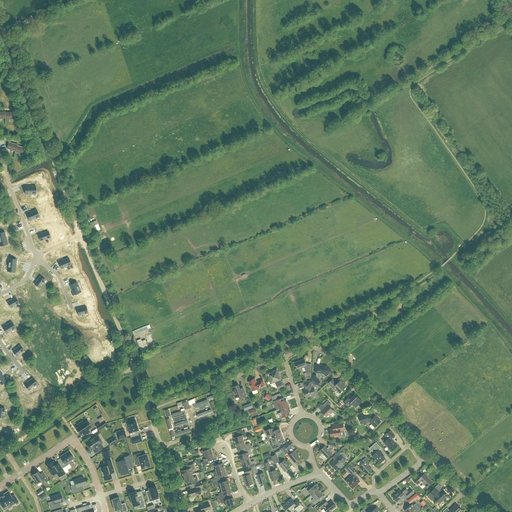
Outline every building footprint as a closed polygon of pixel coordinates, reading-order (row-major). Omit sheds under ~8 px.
[(16,151),(17,146),(17,145),(9,142),(7,149),(16,151)] [(17,146),(16,151),(15,152),(24,154),(26,148),(17,146)] [(25,185),(25,194),(36,194),(36,186),(28,186),(28,185),(25,185)] [(29,211),(26,212),(29,221),(39,217),(36,210),(29,212),(29,211)] [(40,232),(38,233),(40,241),(50,238),(48,231),(41,234),(40,232)] [(9,258),(7,271),(15,272),(16,259),(9,258)] [(61,259),(58,260),(61,269),(71,265),(68,258),(61,260),(61,259)] [(39,276),(33,283),(38,287),(44,279),(39,276)] [(75,283),(67,286),(70,293),(69,293),(70,296),(79,293),(75,283)] [(15,296),(7,301),(10,307),(18,302),(15,296)] [(85,307),(76,309),(77,315),(87,313),(85,307)] [(4,324),(2,326),(6,334),(16,328),(12,321),(5,325),(4,324)] [(133,332),(136,339),(151,333),(148,325),(133,332)] [(138,340),(142,354),(150,352),(146,340),(142,341),(142,339),(138,340)] [(20,345),(12,351),(16,356),(24,350),(20,345)] [(306,364),(304,359),(295,363),(298,369),(304,367),(308,376),(312,374),(311,371),(311,364),(306,364)] [(326,365),(316,365),(315,372),(323,373),(326,376),(332,371),(326,365)] [(278,373),(277,370),(267,374),(269,378),(271,384),(275,382),(276,384),(277,384),(278,387),(285,385),(283,381),(281,381),(279,375),(280,375),(279,372),(278,373)] [(26,381),(23,383),(29,390),(37,384),(33,378),(27,382),(26,381)] [(256,382),(255,378),(252,380),(249,382),(252,391),(259,388),(265,385),(263,379),(256,382)] [(337,383),(333,379),(328,383),(336,391),(337,390),(340,393),(346,387),(343,384),(344,383),(341,380),(337,383)] [(312,388),(310,383),(304,385),(306,390),(304,390),(304,393),(305,395),(306,398),(316,394),(314,387),(312,388)] [(243,387),(240,388),(239,385),(232,388),(236,398),(239,397),(240,399),(246,397),(243,387)] [(362,401),(355,394),(350,399),(348,396),(343,401),(349,407),(352,404),(354,405),(356,403),(358,405),(362,401)] [(273,401),(277,410),(288,405),(286,399),(280,402),(279,399),(273,401)] [(331,404),(327,401),(323,405),(326,408),(322,412),(324,414),(324,417),(329,417),(329,414),(333,410),(331,408),(331,404)] [(291,411),(288,405),(280,409),(281,412),(278,413),(280,418),(286,416),(285,413),(291,411)] [(174,421),(185,417),(183,411),(172,415),(174,421)] [(368,416),(367,414),(359,416),(361,424),(369,421),(375,427),(381,421),(375,416),(373,418),(371,415),(368,416)] [(102,421),(95,426),(98,430),(107,425),(102,417),(100,418),(102,421)] [(138,430),(135,419),(125,422),(129,433),(138,430)] [(77,425),(75,427),(80,434),(82,433),(84,435),(90,432),(88,429),(91,427),(87,421),(84,423),(82,421),(77,425)] [(342,429),(344,428),(343,424),(334,425),(332,425),(333,429),(330,429),(331,437),(341,436),(341,432),(342,431),(342,429)] [(271,435),(272,439),(282,435),(280,429),(275,431),(273,427),(265,431),(267,436),(271,435)] [(124,429),(115,432),(117,440),(127,437),(124,429)] [(395,436),(390,430),(385,436),(386,437),(382,441),(392,451),(397,446),(391,439),(395,436)] [(234,437),(236,443),(244,441),(243,437),(247,436),(245,431),(239,433),(240,436),(234,437)] [(102,443),(97,435),(85,443),(90,450),(93,449),(95,453),(103,447),(100,444),(102,443)] [(142,441),(140,435),(130,438),(132,445),(142,441)] [(282,435),(272,439),(269,440),(270,444),(272,449),(281,446),(279,443),(284,441),(282,435)] [(244,441),(236,443),(238,449),(244,448),(245,450),(250,449),(250,448),(253,447),(253,445),(251,446),(250,443),(245,444),(244,441)] [(290,441),(284,446),(288,450),(294,446),(290,441)] [(381,448),(376,442),(370,448),(375,453),(372,455),(380,463),(385,458),(381,453),(382,453),(379,450),(381,448)] [(336,445),(329,443),(328,446),(329,446),(329,447),(328,449),(325,446),(320,450),(327,458),(332,454),(330,452),(333,449),(334,447),(335,448),(336,445)] [(289,452),(284,446),(280,449),(285,455),(289,452)] [(252,453),(250,449),(245,450),(245,453),(239,455),(241,461),(250,458),(248,455),(252,453)] [(73,458),(69,451),(60,457),(62,459),(58,461),(63,468),(69,464),(67,461),(73,458)] [(300,458),(294,451),(289,455),(294,463),(300,458)] [(343,454),(340,451),(332,458),(335,460),(331,464),(336,469),(339,466),(341,468),(344,465),(342,463),(345,460),(341,455),(343,454)] [(140,453),(133,455),(136,462),(139,461),(142,468),(149,466),(146,455),(141,456),(140,453)] [(212,453),(204,456),(205,459),(203,459),(203,462),(201,462),(202,466),(209,464),(210,463),(209,460),(214,458),(212,453)] [(280,461),(276,454),(271,456),(275,463),(280,461)] [(117,462),(121,475),(129,472),(127,467),(129,467),(129,468),(133,467),(132,461),(130,455),(124,457),(124,459),(117,462)] [(254,460),(251,461),(250,458),(241,461),(243,467),(249,465),(250,468),(256,466),(254,460)] [(370,463),(365,458),(362,461),(363,463),(359,467),(364,472),(365,471),(367,474),(372,470),(368,465),(370,463)] [(105,466),(100,468),(104,480),(112,477),(110,473),(114,472),(110,460),(104,462),(105,466)] [(290,467),(285,460),(279,464),(285,472),(290,467)] [(55,465),(53,461),(47,465),(49,469),(49,470),(51,474),(52,474),(53,475),(56,473),(58,476),(64,472),(58,463),(55,465)] [(215,471),(224,469),(222,463),(216,464),(215,462),(210,463),(209,464),(211,469),(214,468),(215,471)] [(182,470),(183,476),(192,474),(191,470),(194,469),(193,464),(187,466),(188,468),(182,470)] [(357,473),(350,465),(346,469),(352,475),(346,481),(350,485),(349,485),(353,489),(356,486),(356,485),(360,481),(355,475),(357,473)] [(213,481),(221,479),(220,477),(226,475),(224,469),(215,471),(216,471),(212,472),(214,478),(213,478),(213,481)] [(278,479),(276,470),(269,472),(272,480),(278,479)] [(48,480),(42,472),(40,474),(38,471),(31,476),(37,484),(40,481),(42,484),(48,480)] [(266,482),(264,473),(257,475),(260,484),(266,482)] [(428,476),(425,473),(420,478),(417,475),(413,480),(418,484),(421,481),(427,487),(432,481),(427,476),(428,476)] [(192,474),(183,476),(185,482),(191,480),(192,483),(198,481),(197,476),(193,477),(192,474)] [(253,484),(250,474),(244,476),(247,486),(253,484)] [(85,485),(83,477),(74,480),(75,484),(70,486),(73,493),(84,490),(83,485),(85,485)] [(221,489),(229,486),(227,480),(221,482),(221,479),(213,481),(212,482),(212,484),(215,484),(216,486),(220,485),(221,489)] [(202,486),(201,483),(195,484),(196,487),(187,490),(190,497),(201,494),(199,486),(202,486)] [(312,495),(319,489),(315,485),(310,489),(308,486),(302,491),(306,496),(310,493),(312,495)] [(150,495),(147,496),(149,502),(159,499),(155,486),(148,488),(150,495)] [(229,486),(221,489),(222,492),(218,493),(219,495),(216,496),(217,499),(226,497),(225,494),(231,492),(229,486)] [(440,492),(435,488),(430,492),(435,497),(434,498),(440,503),(447,496),(442,490),(440,492)] [(323,494),(319,489),(312,495),(314,498),(311,500),(315,504),(320,501),(318,498),(323,494)] [(414,493),(411,489),(406,494),(409,497),(414,493)] [(44,490),(38,494),(43,500),(48,496),(44,490)] [(405,496),(400,490),(392,496),(397,502),(405,496)] [(11,496),(8,491),(3,494),(4,495),(0,497),(0,502),(2,505),(1,506),(3,509),(6,506),(6,505),(10,503),(12,505),(15,503),(16,504),(19,503),(14,495),(11,496)] [(130,495),(128,496),(130,501),(131,501),(133,506),(139,504),(140,508),(144,506),(141,496),(137,497),(135,491),(129,493),(130,495)] [(419,501),(422,498),(417,493),(409,501),(412,504),(417,499),(419,501)] [(63,501),(61,494),(51,497),(53,501),(48,502),(50,510),(61,506),(60,502),(63,501)] [(120,511),(121,511),(127,510),(125,503),(121,504),(119,497),(117,498),(117,497),(113,498),(113,499),(112,499),(113,503),(112,503),(113,507),(114,507),(115,511),(119,509),(120,511)] [(226,499),(226,497),(217,499),(218,503),(221,502),(221,503),(225,502),(226,506),(234,504),(233,497),(226,499)] [(298,500),(297,501),(294,503),(291,499),(287,502),(293,510),(296,508),(298,511),(304,507),(298,500)] [(328,504),(325,500),(316,508),(317,510),(322,506),(326,511),(329,511),(336,507),(332,501),(328,504)] [(287,511),(290,511),(293,510),(287,502),(283,506),(287,511)] [(210,509),(208,503),(200,505),(201,508),(195,510),(195,511),(204,511),(210,509)]
